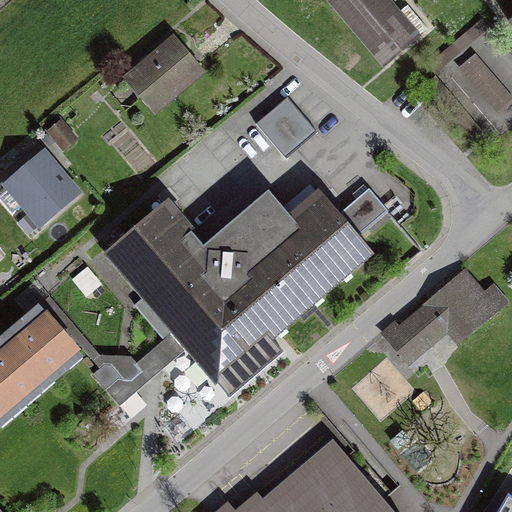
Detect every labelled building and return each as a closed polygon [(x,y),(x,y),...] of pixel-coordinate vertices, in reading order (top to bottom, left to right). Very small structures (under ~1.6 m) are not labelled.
[(330,0),(384,64),(419,35),(390,0),(330,0)] [(202,75),(175,40),(126,79),(152,114),(202,75)] [(316,136),(292,110),(262,138),(287,164),(316,136)] [(61,123),(49,133),(65,153),(77,143),(61,123)] [(77,193),(44,154),(7,184),(40,223),(77,193)] [(256,195),(196,246),(161,205),(101,257),(210,385),(256,346),(363,254),(312,194),(279,222),(256,195)] [(396,326),(383,338),(406,365),(446,331),(457,344),(506,303),(490,285),(481,293),(467,276),(401,332),(396,326)] [(0,405),(69,349),(38,312),(0,342),(0,405)] [(210,511),(391,511),(334,442),(268,497),(252,478),(210,511)] [(503,511),(511,511),(511,502),(511,501),(503,511)]
